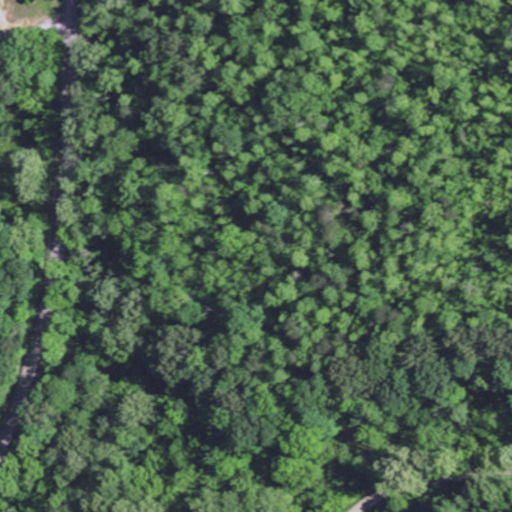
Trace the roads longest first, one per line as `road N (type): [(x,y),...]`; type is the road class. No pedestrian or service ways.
road 1 (secondary): [(0,458),(39,354),(58,270),(70,0)]
road 2 (residential): [(511,473),(423,482),(355,511)]
